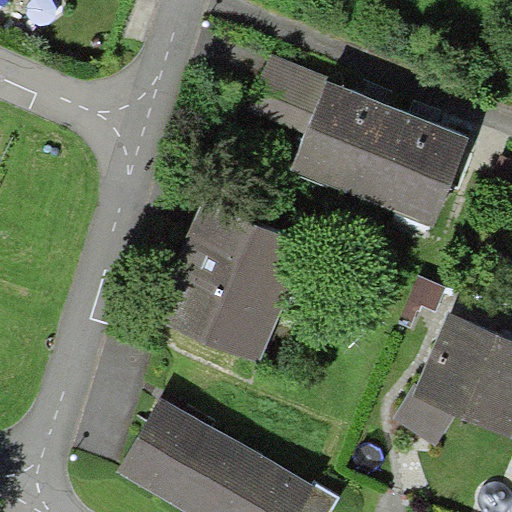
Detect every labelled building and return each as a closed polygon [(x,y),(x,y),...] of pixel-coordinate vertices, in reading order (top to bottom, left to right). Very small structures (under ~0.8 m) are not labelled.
[(22,0),(0,0),(0,6),(16,14),(22,0)] [(270,52),(246,111),(304,134),(326,80),(328,76),(270,52)] [(468,137),(326,80),(304,134),(290,169),(433,226),(468,137)] [(319,235),(199,188),(148,315),(268,363),(319,235)] [(511,336),(446,310),(392,445),(441,464),(458,420),(511,441),(511,336)] [(292,511),(309,483),(160,396),(113,475),(176,511),(292,511)] [(309,483),(292,511),(332,511),(341,497),(311,480),(309,483)]
